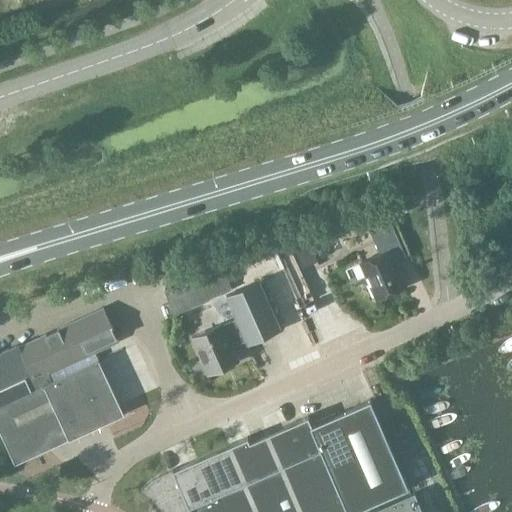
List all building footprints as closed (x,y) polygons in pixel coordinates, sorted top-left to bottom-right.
[(475,233),(486,230),(488,230),(486,219),(473,222),(475,233)] [(376,299),(405,286),(394,260),(404,256),(390,225),(370,234),(379,255),(360,263),(376,299)] [(302,266),(317,259),(304,229),(289,235),(302,266)] [(172,313),(230,286),(222,269),(164,288),(172,313)] [(279,328),(258,281),(225,296),(235,317),(222,323),(221,323),(191,336),(208,373),(237,360),(231,347),(246,340),(247,343),(279,328)] [(16,344),(0,351),(0,433),(14,464),(123,414),(98,359),(51,380),(48,373),(95,351),(93,348),(115,338),(102,309),(17,348),(16,344)] [(357,510),(408,487),(370,398),(318,421),(357,510)] [(349,511),(309,416),(267,433),(302,511),(349,511)] [(258,511),(302,511),(267,433),(250,440),(248,436),(228,444),(258,511)] [(258,511),(228,444),(157,475),(152,478),(141,489),(165,511),(188,511),(192,511),(258,511)] [(422,511),(414,492),(376,509),(377,511),(422,511)]
